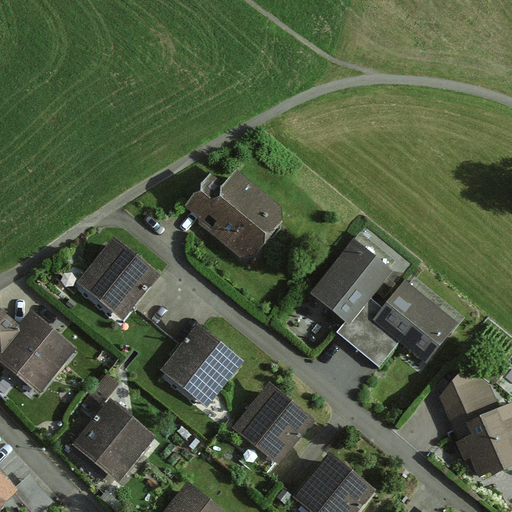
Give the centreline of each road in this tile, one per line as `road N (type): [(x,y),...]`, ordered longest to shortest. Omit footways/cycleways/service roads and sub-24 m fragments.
road 1 (track): [(511,103),(435,82),(336,84),(231,134),(0,284)]
road 2 (residential): [(469,511),(114,213)]
